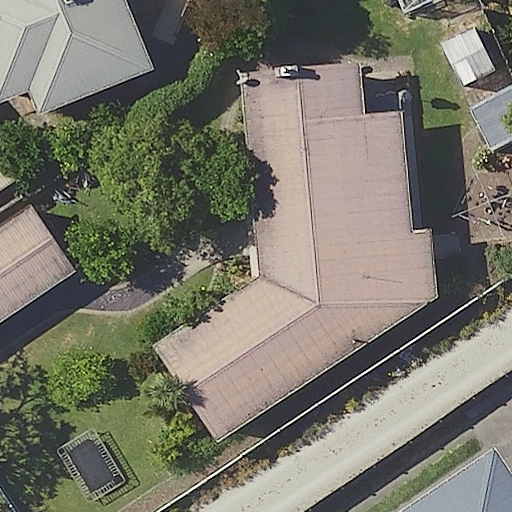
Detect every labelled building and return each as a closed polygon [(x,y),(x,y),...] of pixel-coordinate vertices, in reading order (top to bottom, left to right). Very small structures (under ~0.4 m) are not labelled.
[(7,0),(0,3),(0,79),(31,153),(177,93),(139,0),(7,0)] [(443,306),(411,68),(269,87),(285,289),(176,357),(230,443),(443,306)] [(0,215),(34,194),(0,140),(0,215)] [(0,359),(95,291),(34,207),(0,231),(0,359)] [(511,511),(511,473),(511,472),(452,511),(511,511)]
